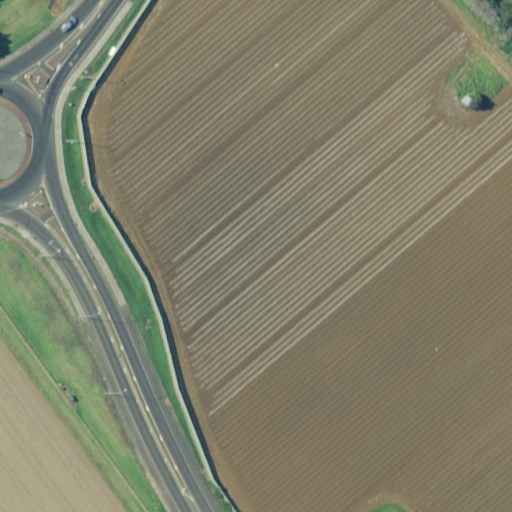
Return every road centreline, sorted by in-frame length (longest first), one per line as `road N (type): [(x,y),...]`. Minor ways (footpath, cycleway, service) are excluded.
road 1 (tertiary): [(40,154),(203,511)]
road 2 (tertiary): [(189,511),(63,256),(34,224),(0,204)]
road 3 (secondary): [(117,0),(37,119)]
road 4 (secondary): [(0,76),(94,0)]
